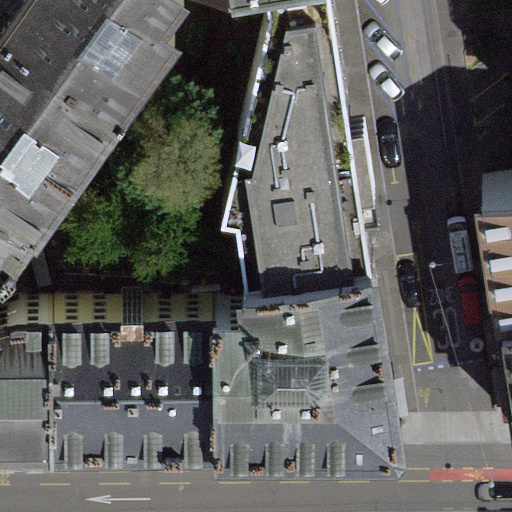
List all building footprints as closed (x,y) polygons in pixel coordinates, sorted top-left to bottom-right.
[(19,0),(9,14),(118,96),(178,15),(161,2),(162,0),(19,0)] [(353,107),(336,0),(268,0),(239,134),(249,137),(255,168),(236,172),(249,263),(375,245),(364,176),(353,107)] [(0,26),(0,184),(35,211),(118,96),(9,14),(0,26)] [(366,105),(353,107),(364,176),(376,174),(366,105)] [(511,172),(485,176),(505,305),(511,303),(511,172)] [(0,254),(9,247),(35,211),(0,184),(0,254)] [(375,245),(249,263),(249,290),(216,290),(217,426),(400,424),(375,245)] [(107,291),(144,291),(143,272),(107,272),(107,291)] [(217,426),(216,290),(144,291),(107,291),(56,292),(56,426),(217,426)] [(0,426),(56,426),(56,292),(20,291),(0,297),(0,426)]
